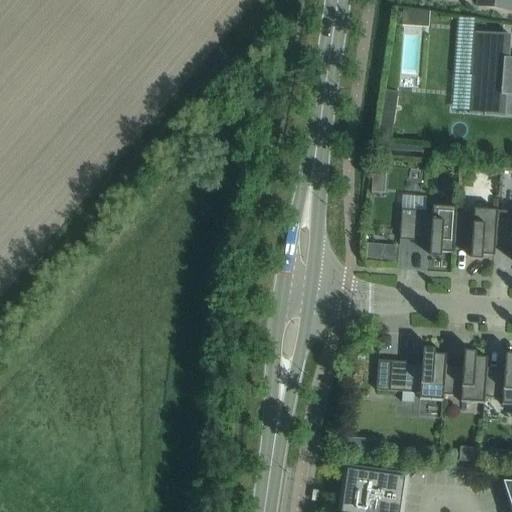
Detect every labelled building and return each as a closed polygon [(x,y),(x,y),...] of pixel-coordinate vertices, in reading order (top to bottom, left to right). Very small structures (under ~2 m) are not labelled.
[(511,0),(477,0),(476,6),(511,11),(511,0)] [(511,116),(511,59),(504,59),(504,51),(508,52),(509,40),(509,37),(510,37),(510,36),(472,33),(473,19),(456,18),(452,75),(471,76),(469,114),(511,116)] [(385,90),(381,119),(393,120),(398,92),(385,90)] [(453,244),(453,240),(455,214),(455,208),(432,206),(431,212),(401,210),(398,240),(400,240),(400,236),(430,238),(428,255),(440,256),(440,253),(452,254),(453,244)] [(494,247),(494,243),(496,217),(497,211),(473,209),(473,215),(455,214),(453,240),(471,241),(470,258),(481,258),(482,256),(493,257),(494,247)] [(511,217),(496,217),(494,243),(511,244),(511,260),(511,217)] [(443,395),(444,370),(445,365),(445,355),(434,354),(434,352),(422,351),(421,368),(391,366),(391,362),(390,362),(390,365),(378,365),(379,361),(377,361),(375,391),(419,394),(418,400),(442,401),(442,395),(443,395)] [(484,398),(485,372),(487,358),(475,357),(475,355),(463,354),(462,371),(444,370),(443,395),(460,397),(460,403),(483,404),(484,398)] [(511,357),(504,357),(503,374),(485,372),(484,398),(501,400),(501,405),(511,406),(511,357)] [(343,437),(342,451),(366,453),(366,451),(380,452),(381,440),(343,437)] [(398,511),(404,478),(346,470),(340,511),(398,511)] [(511,511),(511,482),(501,482),(510,511),(511,511)]
